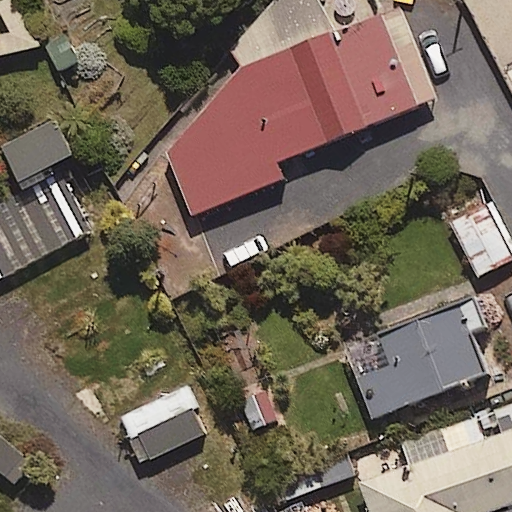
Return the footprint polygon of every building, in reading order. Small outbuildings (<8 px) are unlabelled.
[(0,54),(33,44),(38,42),(37,42),(15,0),(0,0),(0,13),(8,29),(0,31),(0,54)] [(162,143),(193,216),(284,177),(278,162),(435,95),(397,4),(333,31),(319,0),(269,0),(225,35),(236,59),(162,143)] [(17,178),(70,154),(53,118),(0,143),(17,178)] [(49,174),(0,199),(0,275),(80,234),(49,174)] [(254,253),(306,224),(291,198),(239,226),(254,253)] [(477,274),(511,257),(511,247),(490,203),(452,221),(477,274)] [(471,331),(485,325),(475,300),(442,312),(350,349),(377,416),(487,372),(471,331)] [(511,511),(511,403),(349,461),(366,511),(511,511)] [(284,502),(351,476),(341,450),(274,475),(284,502)]
